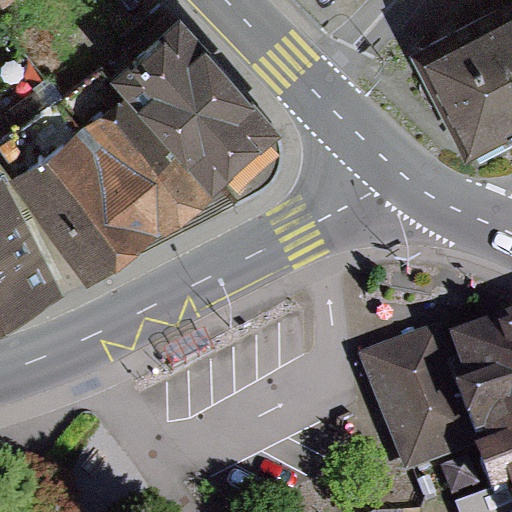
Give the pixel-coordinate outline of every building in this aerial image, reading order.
[(511,0),(507,0),(510,6),(425,45),(467,136),(511,115),(511,0)] [(152,96),(215,176),(280,125),(205,30),(140,81),(152,96)] [(79,150),(152,250),(228,192),(215,176),(152,96),(79,150)] [(28,181),(77,286),(152,250),(79,150),(28,181)] [(28,181),(0,194),(0,322),(77,286),(28,181)] [(485,447),(493,467),(511,459),(511,327),(449,352),(442,333),(394,352),(372,360),(416,473),(485,447)] [(511,511),(511,459),(493,467),(503,491),(465,506),(467,511),(511,511)]
